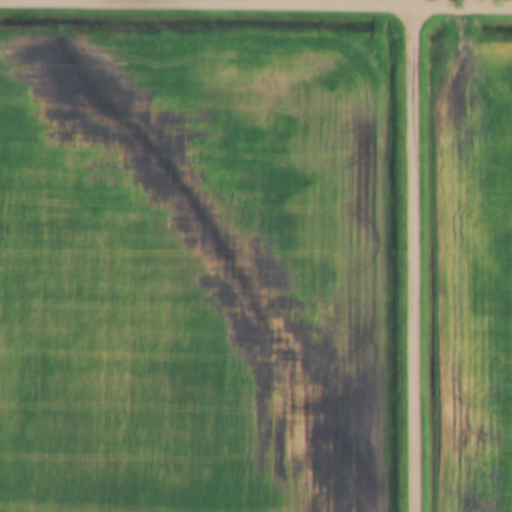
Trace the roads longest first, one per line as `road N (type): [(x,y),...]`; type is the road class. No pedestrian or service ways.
road 1 (residential): [(419,511),(412,0)]
road 2 (residential): [(511,5),(248,0)]
